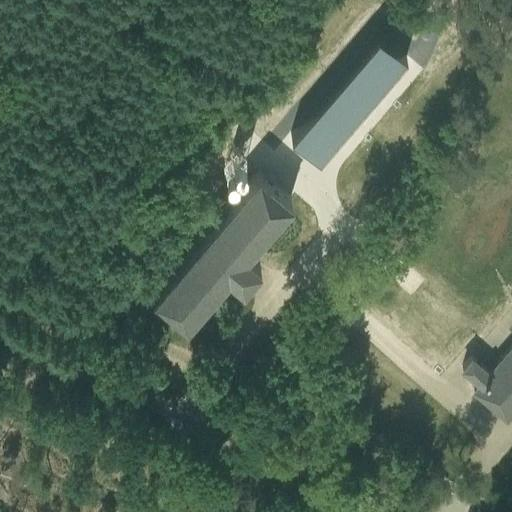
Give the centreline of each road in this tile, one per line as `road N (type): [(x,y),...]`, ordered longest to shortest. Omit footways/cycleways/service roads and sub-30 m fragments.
road 1 (unclassified): [(421,0),(419,101),(158,403)]
road 2 (unclassified): [(384,511),(158,403)]
road 3 (track): [(0,328),(158,403)]
